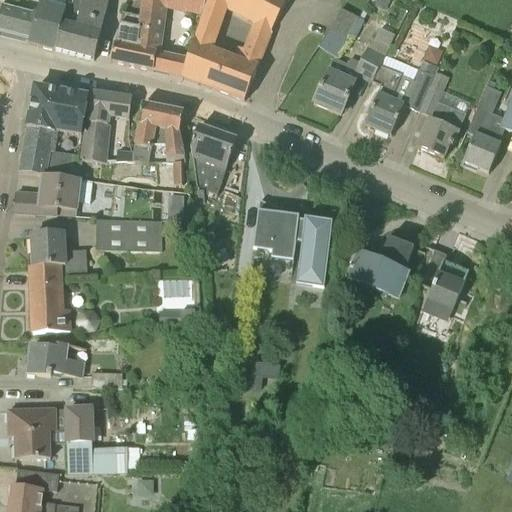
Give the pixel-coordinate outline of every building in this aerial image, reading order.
[(61,26),(55,53),(94,63),(109,0),(82,0),(76,30),(61,26)] [(201,18),(207,0),(144,0),(141,21),(134,52),(116,48),(114,48),(111,66),(182,81),(189,60),(161,55),(166,12),(201,18)] [(244,104),(257,71),(271,32),(272,33),(288,2),(283,0),(207,0),(201,18),(189,60),(182,81),(244,104)] [(385,13),(390,0),(372,0),(369,6),(385,13)] [(65,11),(40,4),(39,11),(37,17),(30,43),(29,47),(55,53),(61,26),(65,11)] [(2,7),(0,13),(0,35),(30,43),(37,17),(2,7)] [(354,43),(363,24),(340,13),(330,31),(318,50),(336,62),(351,41),(354,43)] [(122,16),(116,48),(134,52),(141,21),(122,16)] [(341,118),(358,78),(372,85),(380,70),(379,70),(388,49),(374,42),(369,52),(367,51),(360,67),(349,62),(347,68),(334,62),(328,75),(327,75),(314,106),(341,118)] [(382,90),(378,98),(365,128),(391,139),(404,109),(408,110),(419,115),(435,75),(436,75),(438,70),(423,64),(419,73),(419,72),(414,85),(380,70),(372,85),(382,90)] [(419,115),(431,120),(430,123),(429,123),(418,150),(444,161),(449,149),(452,150),(465,118),(438,107),(443,95),(449,81),(436,75),(435,75),(419,115)] [(492,116),(500,96),(486,90),(467,136),(474,139),(463,166),(488,177),(500,148),(498,147),(504,132),(511,135),(511,101),(504,121),(492,116)] [(81,139),(88,100),(36,91),(34,92),(23,152),(56,156),(60,136),(81,139)] [(128,123),(131,106),(132,103),(91,97),(82,164),(102,167),(110,120),(128,123)] [(143,108),(135,149),(134,149),(133,154),(133,165),(148,166),(151,152),(152,147),(155,131),(154,130),(158,111),(143,108)] [(183,116),(158,111),(154,130),(155,131),(152,147),(165,147),(166,159),(165,159),(165,166),(173,166),(183,165),(185,165),(185,161),(179,135),(183,116)] [(217,198),(236,143),(198,130),(191,150),(197,191),(217,198)] [(82,156),(82,147),(59,146),(59,155),(82,156)] [(23,152),(19,176),(42,180),(68,182),(70,163),(76,164),(77,160),(56,156),(23,152)] [(116,154),(116,165),(127,165),(133,165),(133,154),(116,154)] [(184,194),(183,165),(173,166),(174,194),(184,194)] [(42,180),(40,198),(15,197),(14,217),(76,221),(76,206),(91,207),(92,185),(79,184),(68,182),(42,180)] [(324,290),(331,234),(332,225),(304,221),(304,225),(298,224),(299,220),(260,204),(259,204),(253,252),(272,255),(271,260),(293,263),(296,245),(301,245),(296,287),(324,290)] [(162,255),(162,224),(96,224),(96,255),(162,255)] [(64,237),(31,239),(33,271),(59,269),(60,281),(87,279),(86,254),(64,255),(64,237)] [(403,275),(413,251),(388,241),(378,265),(357,256),(348,280),(381,294),(381,292),(398,299),(407,277),(403,275)] [(453,310),(468,275),(444,264),(446,258),(434,253),(420,287),(431,291),(422,314),(438,321),(444,306),(453,310)] [(192,263),(183,263),(183,273),(192,273),(192,263)] [(61,314),(60,281),(59,269),(33,271),(29,271),(32,338),(70,335),(67,314),(61,314)] [(181,327),(181,316),(181,314),(159,314),(159,327),(181,327)] [(65,364),(67,352),(67,350),(49,348),(48,352),(31,349),(27,377),(51,381),(51,377),(82,381),(84,367),(65,364)] [(182,367),(180,355),(170,357),(172,368),(182,367)] [(246,369),(245,387),(282,389),(283,370),(246,369)] [(121,392),(122,377),(91,376),(91,391),(121,392)] [(417,419),(424,400),(410,395),(403,414),(417,419)] [(91,453),(91,432),(91,412),(66,413),(66,478),(125,477),(125,452),(91,453)] [(50,435),(56,435),(55,413),(7,414),(8,441),(14,441),(15,463),(50,462),(50,435)] [(383,430),(383,413),(365,413),(365,430),(383,430)] [(397,434),(406,437),(413,420),(404,417),(397,434)] [(427,469),(432,455),(419,450),(413,464),(427,469)] [(8,510),(23,511),(52,511),(53,507),(42,506),(43,494),(57,495),(59,478),(17,473),(15,489),(12,489),(10,502),(9,502),(8,510)] [(140,481),(141,497),(155,497),(154,480),(140,481)] [(200,511),(201,511),(184,502),(178,511),(200,511)]
